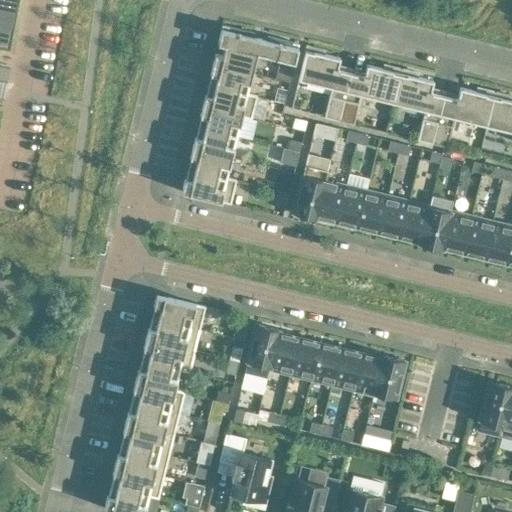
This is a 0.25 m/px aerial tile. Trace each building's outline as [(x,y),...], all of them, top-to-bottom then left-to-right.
[(0,0),(0,42),(9,45),(17,0),(0,0)] [(218,43),(225,45),(256,53),(259,38),(253,37),(254,33),(222,25),(218,43)] [(266,40),(259,38),(256,53),(257,53),(294,62),(299,44),(267,36),(266,40)] [(215,53),(213,63),(252,73),(257,53),(256,53),(225,45),(223,54),(222,54),(222,55),(215,53)] [(324,117),(339,120),(351,72),(339,69),(339,68),(337,68),(340,58),(323,54),(324,50),(307,45),(298,79),(331,87),(324,117)] [(212,74),(209,85),(247,94),(247,93),(252,73),(213,63),(210,73),(212,74)] [(362,75),(351,72),(339,120),(354,124),(361,94),(393,102),(401,69),(384,64),(383,68),(367,64),(364,75),(363,74),(362,75)] [(279,66),(276,78),(290,81),(293,69),(279,66)] [(0,95),(10,96),(11,70),(0,69),(0,95)] [(417,139),(432,143),(444,95),(432,92),(432,91),(431,91),(433,81),(416,76),(417,73),(401,69),(393,102),(424,110),(417,139)] [(205,95),(202,105),(242,115),(242,116),(251,118),(256,96),(257,95),(247,93),(247,94),(209,85),(206,95),(205,95)] [(277,87),(274,100),(285,102),(288,89),(277,87)] [(456,98),(444,95),(432,143),(443,146),(447,147),(454,117),(486,125),(494,91),(478,87),(477,91),(460,87),(458,97),(456,97),(456,98)] [(494,91),(486,125),(511,131),(511,99),(510,99),(511,95),(494,91)] [(201,116),(199,127),(237,136),(242,116),(242,115),(202,105),(200,115),(201,116)] [(294,117),(291,127),(305,130),(307,121),(294,117)] [(335,140),(338,128),(316,122),(315,123),(312,134),(335,140)] [(195,137),(192,147),(232,157),(237,136),(199,127),(196,137),(195,137)] [(345,140),(356,142),(358,133),(348,130),(345,140)] [(358,133),(356,142),(366,145),(368,135),(358,133)] [(289,139),(287,149),(299,152),(302,142),(289,139)] [(398,153),(400,143),(390,140),(387,150),(398,153)] [(408,155),(410,145),(400,143),(398,153),(408,155)] [(191,158),(188,169),(227,178),(227,177),(232,157),(192,147),(190,157),(191,158)] [(280,162),(296,166),(299,152),(287,149),(283,148),(280,162)] [(442,153),(441,153),(432,151),(429,160),(439,163),(442,153)] [(471,171),(481,173),(484,164),(474,161),(471,171)] [(305,166),(293,213),(314,219),(324,180),(325,180),(327,171),(305,166)] [(502,179),(505,169),(495,166),(492,176),(502,179)] [(276,168),(273,181),(291,185),(294,172),(276,168)] [(230,203),(236,179),(227,177),(227,178),(188,169),(186,179),(184,179),(181,191),(230,203)] [(511,180),(511,170),(505,169),(502,179),(511,180)] [(324,180),(314,219),(315,219),(316,216),(336,221),(345,185),(325,180),(324,180)] [(336,221),(357,226),(366,190),(345,185),(336,221)] [(357,226),(378,231),(387,195),(366,190),(357,226)] [(275,205),(285,207),(289,193),(279,191),(275,205)] [(387,195),(378,231),(399,236),(408,201),(387,195)] [(419,244),(420,244),(429,206),(408,201),(399,236),(420,241),(419,244)] [(420,244),(441,250),(450,211),(429,206),(420,244)] [(442,247),(463,252),(471,216),(450,211),(441,250),(442,247)] [(463,252),(484,257),(492,221),(471,216),(463,252)] [(484,257),(505,262),(511,232),(511,226),(492,221),(484,257)] [(155,306),(152,317),(199,329),(205,306),(156,294),(153,306),(155,306)] [(148,328),(145,338),(194,350),(199,329),(152,317),(149,328),(148,328)] [(244,339),(247,326),(237,323),(234,337),(244,339)] [(277,329),(256,324),(244,372),(267,378),(269,368),(268,368),(277,329)] [(289,373),(298,337),(278,332),(279,329),(277,329),(268,368),(269,368),(289,373)] [(319,343),(298,337),(289,373),(310,378),(319,343)] [(144,348),(142,359),(180,369),(189,371),(194,350),(145,338),(143,348),(144,348)] [(310,378),(331,383),(340,348),(319,343),(310,378)] [(229,358),(239,360),(242,347),(232,344),(229,358)] [(361,353),(340,348),(331,383),(353,388),(361,353)] [(353,388),(374,393),(383,355),(382,355),(382,358),(361,353),(353,388)] [(405,360),(383,355),(374,393),(395,399),(405,360)] [(226,371),(236,374),(239,360),(229,358),(226,371)] [(138,370),(135,380),(175,390),(180,369),(142,359),(139,370),(138,370)] [(134,390),(131,401),(179,413),(184,392),(175,390),(135,380),(133,390),(134,390)] [(477,430),(501,436),(511,390),(511,388),(511,386),(489,381),(477,430)] [(511,389),(511,390),(501,436),(511,438),(511,389)] [(218,391),(216,400),(227,402),(229,394),(218,391)] [(210,411),(222,413),(222,410),(226,411),(228,403),(227,402),(216,400),(213,399),(210,411)] [(174,434),(179,413),(131,401),(129,412),(127,412),(125,422),(174,434)] [(233,420),(241,422),(244,410),(236,408),(233,420)] [(276,423),(279,413),(269,411),(267,421),(276,423)] [(276,423),(287,426),(290,416),(279,413),(276,423)] [(205,431),(216,433),(219,423),(208,420),(205,431)] [(319,434),(321,424),(311,421),(309,431),(319,434)] [(124,432),(121,443),(169,455),(174,434),(125,422),(122,432),(124,432)] [(319,434),(329,436),(332,426),(321,424),(319,434)] [(342,429),(340,439),(350,441),(353,432),(342,429)] [(225,432),(218,460),(234,464),(231,478),(234,479),(231,494),(246,498),(245,502),(263,506),(268,485),(264,484),(270,459),(242,452),(246,437),(225,432)] [(363,434),(361,444),(388,450),(391,441),(363,434)] [(164,476),(169,455),(121,443),(118,454),(117,454),(115,464),(116,464),(164,476)] [(209,465),(211,454),(200,451),(197,462),(198,462),(209,465)] [(484,461),(481,473),(489,475),(492,463),(484,461)] [(198,462),(194,477),(205,479),(209,465),(198,462)] [(114,474),(111,485),(158,497),(164,476),(116,464),(115,464),(112,474),(114,474)] [(490,475),(490,476),(506,479),(509,470),(492,467),(490,475)] [(293,494),(289,493),(284,511),(319,511),(321,503),(333,506),(339,480),(327,477),(324,486),(296,479),(293,494)] [(185,504),(188,504),(198,507),(199,507),(204,485),(190,482),(185,504)] [(158,498),(158,497),(111,485),(108,496),(107,496),(104,508),(120,511),(144,511),(149,495),(158,498)] [(342,511),(393,511),(395,506),(394,506),(395,506),(380,502),(382,496),(349,488),(342,511)] [(469,511),(474,493),(458,489),(452,511),(469,511)] [(432,511),(433,508),(409,502),(406,511),(432,511)]
